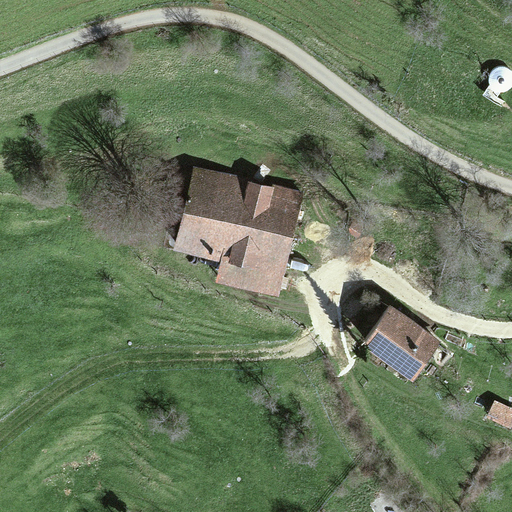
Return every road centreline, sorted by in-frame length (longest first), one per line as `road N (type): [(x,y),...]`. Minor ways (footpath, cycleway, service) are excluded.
road 1 (track): [(511,186),(410,139),(277,42),(235,21),(159,15),(0,66)]
road 2 (track): [(511,328),(437,314),(365,267),(347,265),(318,293),(323,333)]
road 3 (track): [(323,333),(356,395),(450,511)]
